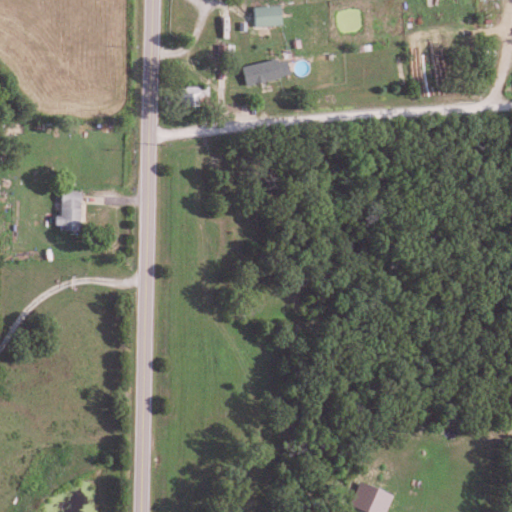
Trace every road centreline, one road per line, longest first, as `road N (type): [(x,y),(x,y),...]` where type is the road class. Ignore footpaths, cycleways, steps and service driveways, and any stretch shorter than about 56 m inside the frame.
road 1 (secondary): [(145,511),(154,0)]
road 2 (residential): [(151,126),(511,112)]
